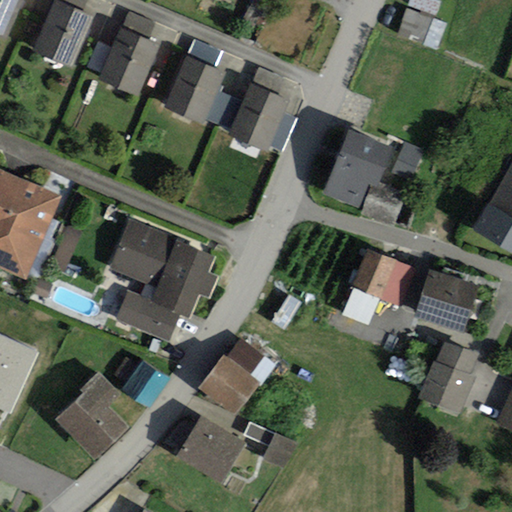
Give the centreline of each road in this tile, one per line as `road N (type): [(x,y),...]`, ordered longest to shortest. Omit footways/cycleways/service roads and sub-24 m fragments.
road 1 (residential): [(59,511),(164,412),(243,289),(281,201)]
road 2 (residential): [(281,201),(511,274)]
road 3 (residential): [(331,87),(129,0)]
road 4 (residential): [(281,201),(331,87)]
